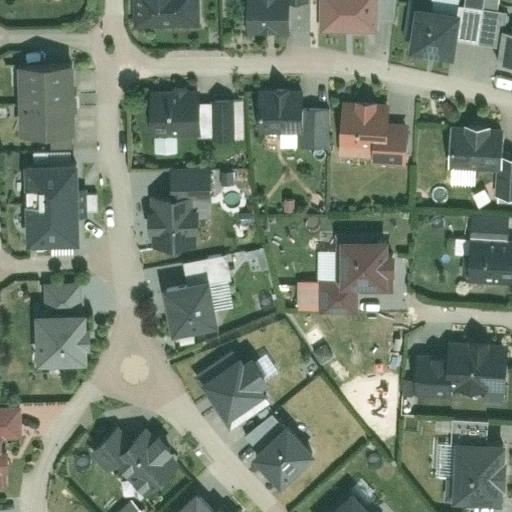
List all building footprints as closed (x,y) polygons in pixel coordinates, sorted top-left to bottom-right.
[(134,0),(136,22),(202,20),(201,0),(134,0)] [(248,0),(249,29),(293,28),(292,0),(248,0)] [(322,0),(322,28),(379,27),(379,15),(378,0),(322,0)] [(378,0),(379,15),(397,14),(398,0),(378,0)] [(462,9),(458,36),(479,39),(485,3),(468,1),(463,0),(462,9)] [(418,2),(411,48),(455,54),(458,36),(462,9),(418,2)] [(485,3),(479,39),(500,42),(503,24),(505,6),(499,6),(485,3)] [(511,25),(503,24),(500,42),(497,61),(511,63),(511,25)] [(76,129),(73,59),(19,61),(22,131),(53,130),(74,129),(76,129)] [(151,87),(153,130),(203,128),(202,99),(201,84),(151,87)] [(305,85),(259,87),(260,129),(300,127),(306,127),(305,105),(305,85)] [(391,97),(344,96),(343,139),(374,140),(390,140),(391,117),(391,97)] [(245,97),(202,99),(203,128),(204,136),(247,134),(245,97)] [(331,104),(305,105),(306,127),(300,127),(301,142),(332,141),(331,104)] [(410,118),(391,117),(390,140),(374,140),(374,159),(409,160),(410,118)] [(506,124),(454,121),(451,163),(499,165),(504,166),(504,152),(506,124)] [(74,129),(53,130),(54,150),(75,149),(74,129)] [(511,151),(504,152),(504,166),(499,165),(497,191),(511,192),(511,151)] [(31,241),(82,239),(79,157),(28,159),(29,181),(48,180),(49,204),(29,204),(31,241)] [(173,167),(174,190),(196,189),(214,188),(213,165),(173,167)] [(236,168),(224,169),(225,180),(237,179),(236,168)] [(151,191),(153,242),(198,240),(196,189),(174,190),(151,191)] [(287,195),(287,206),(298,206),(298,195),(287,195)] [(474,209),(473,233),(509,236),(511,211),(474,209)] [(394,227),(338,228),(338,275),(321,275),(321,307),(360,307),(360,286),(394,286),(394,227)] [(470,276),(511,278),(511,235),(509,236),(473,233),(470,276)] [(186,257),(190,280),(212,276),(234,272),(229,249),(186,257)] [(301,307),(321,307),(321,275),(300,275),(301,307)] [(165,285),(174,331),(221,323),(212,276),(190,280),(165,285)] [(45,278),(46,309),(85,307),(84,277),(45,278)] [(38,309),(40,360),(91,358),(89,307),(85,307),(46,309),(38,309)] [(507,386),(510,339),(454,336),(453,353),(452,382),(507,386)] [(315,348),(321,358),(334,350),(328,340),(315,348)] [(197,373),(232,426),(274,397),(265,383),(272,378),(255,352),(247,358),(239,345),(197,373)] [(452,382),(453,353),(419,351),(417,390),(451,392),(452,382)] [(0,400),(0,430),(4,431),(24,430),(23,400),(0,400)] [(263,445),(285,422),(271,408),(249,431),(263,445)] [(458,436),(490,438),(491,416),(455,414),(453,436),(458,436)] [(254,453),(285,483),(319,448),(288,419),(285,422),(263,445),(254,453)] [(113,455),(133,436),(120,422),(93,447),(106,461),(113,455)] [(183,459),(148,422),(133,436),(113,455),(148,492),(183,459)] [(0,480),(6,480),(5,466),(11,465),(10,444),(4,444),(4,431),(0,430),(0,480)] [(503,500),(507,439),(490,438),(458,436),(454,497),(503,500)] [(236,511),(234,510),(231,511),(222,502),(217,507),(199,488),(173,511),(236,511)] [(377,511),(356,489),(332,511),(377,511)]
